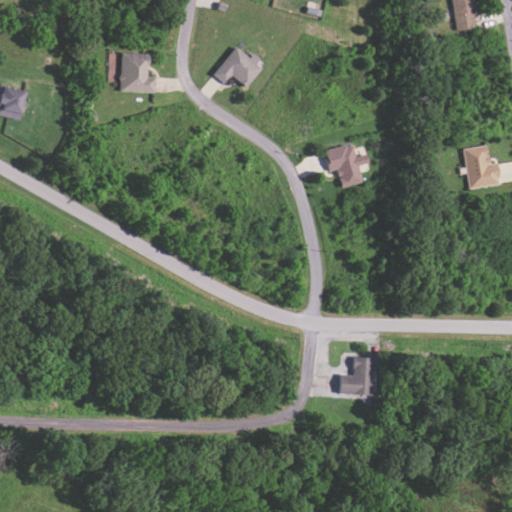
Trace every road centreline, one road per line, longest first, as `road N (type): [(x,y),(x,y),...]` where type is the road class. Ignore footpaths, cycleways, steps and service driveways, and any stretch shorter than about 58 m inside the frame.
road 1 (residential): [(0,165),(284,319),(511,325)]
road 2 (residential): [(314,322),(301,400),(260,427),(216,432),(0,420)]
road 3 (residential): [(193,0),(187,84),(264,143),(298,184),(317,267),(314,322)]
